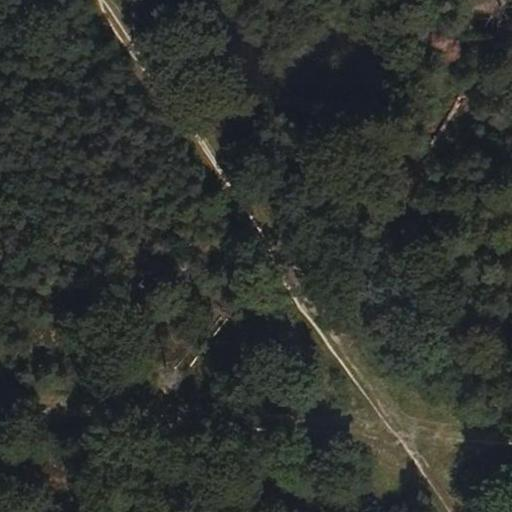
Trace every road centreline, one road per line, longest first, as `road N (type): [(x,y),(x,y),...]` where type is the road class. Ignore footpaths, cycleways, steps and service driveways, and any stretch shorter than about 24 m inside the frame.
road 1 (track): [(103,0),(452,511)]
road 2 (track): [(0,405),(511,446)]
